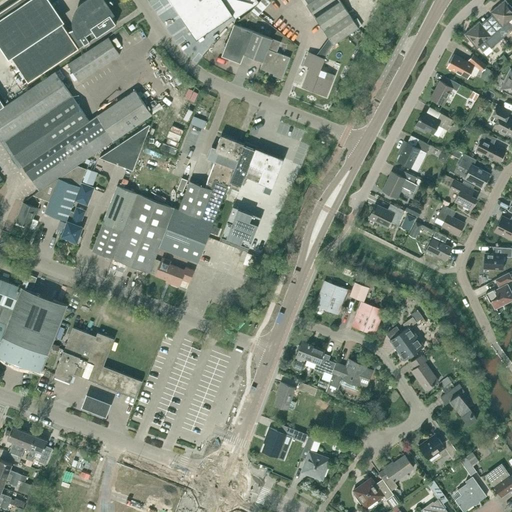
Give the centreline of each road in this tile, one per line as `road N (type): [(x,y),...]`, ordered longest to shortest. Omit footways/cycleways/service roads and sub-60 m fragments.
road 1 (unclassified): [(270,352),(0,244)]
road 2 (unclassified): [(365,141),(192,68),(138,0)]
road 3 (residential): [(356,207),(449,30),(479,0)]
road 4 (residential): [(511,367),(460,268),(511,168)]
road 5 (residential): [(378,440),(415,420),(380,350),(284,316)]
road 6 (tertiary): [(203,474),(3,395)]
road 7 (tertiary): [(365,141),(443,0)]
